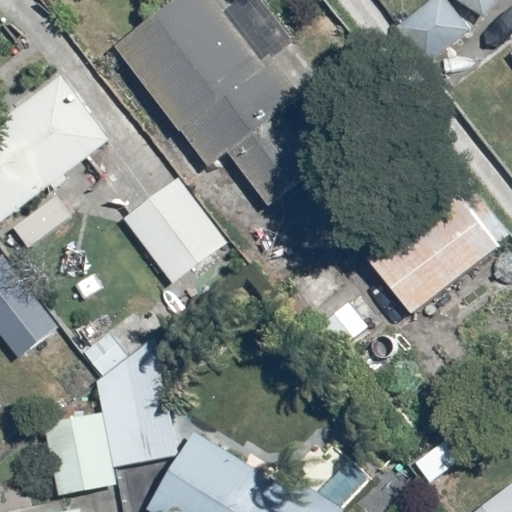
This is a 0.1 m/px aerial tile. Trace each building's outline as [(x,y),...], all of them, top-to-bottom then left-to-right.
[(231,0),(184,0),(120,47),(210,169),(232,153),(271,205),(323,166),(285,115),(305,99),(277,60),(301,42),(269,0),(245,0),(237,7),(231,0)] [(472,30),(448,0),(436,0),(400,29),(427,65),(472,30)] [(459,0),(490,18),(501,0),(459,0)] [(114,140),(65,76),(0,125),(0,225),(0,226),(114,140)] [(129,218),(177,283),(232,243),(184,178),(129,218)] [(375,260),(416,313),(503,247),(462,194),(375,260)] [(340,283),(319,256),(289,280),(310,307),(340,283)] [(0,263),(0,328),(24,359),(64,328),(9,257),(0,263)] [(511,322),(511,286),(460,336),(478,355),(511,322)] [(101,381),(118,466),(182,455),(161,339),(101,381)] [(46,424),(60,497),(120,486),(106,412),(46,424)] [(424,456),(440,482),(502,443),(486,417),(424,456)] [(153,509),(159,511),(346,511),(348,510),(305,483),(301,490),(204,429),(153,509)] [(511,511),(511,485),(476,511),(511,511)]
